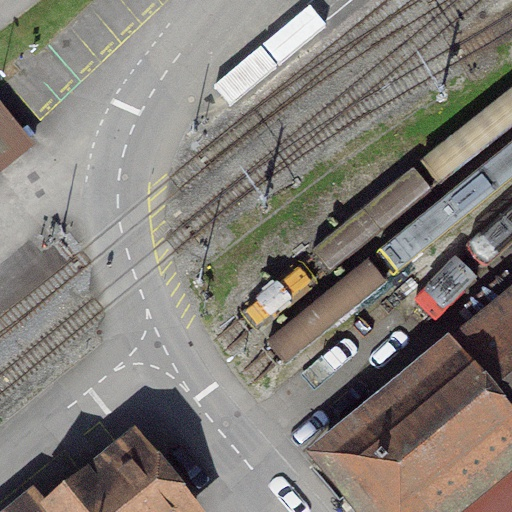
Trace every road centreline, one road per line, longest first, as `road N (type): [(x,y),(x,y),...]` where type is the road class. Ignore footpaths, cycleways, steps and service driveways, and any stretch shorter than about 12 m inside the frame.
road 1 (residential): [(157,335),(135,273),(126,168),(145,112),(224,0)]
road 2 (residential): [(308,511),(157,335)]
road 3 (residential): [(0,469),(157,335)]
